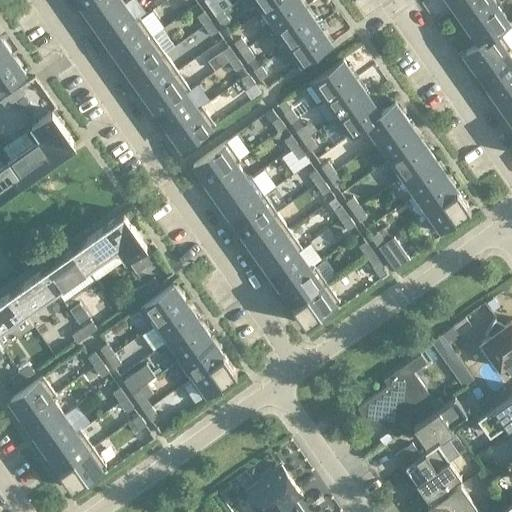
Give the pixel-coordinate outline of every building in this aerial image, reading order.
[(124,2),(122,0),(89,0),(82,5),(94,23),(124,2)] [(251,0),(261,12),(265,10),(264,9),(276,0),(251,0)] [(306,6),(302,0),(276,0),(264,9),(265,10),(276,26),(306,6)] [(501,1),(500,0),(463,0),(455,7),(467,24),(497,3),(497,4),(501,1)] [(216,1),(210,6),(217,16),(223,11),(216,1)] [(136,19),(124,2),(94,23),(107,40),(137,19),(136,19)] [(467,24),(479,41),(480,42),(498,29),(499,29),(510,22),(497,4),(497,3),(467,24)] [(319,23),(306,6),(276,26),(288,43),(289,44),(319,23)] [(211,20),(204,10),(198,14),(205,24),(211,20)] [(230,21),(223,11),(217,16),(224,25),(230,21)] [(140,16),(136,19),(137,19),(107,40),(119,58),(153,34),(140,16)] [(218,29),(211,20),(205,24),(212,34),(218,29)] [(332,42),(319,23),(289,44),(288,43),(284,46),(298,65),(332,42)] [(480,42),(479,41),(465,51),(465,50),(464,51),(477,70),(507,49),(507,50),(511,47),(499,29),(498,29),(480,42)] [(165,52),(153,34),(119,58),(132,76),(165,52)] [(0,62),(13,54),(0,36),(0,62)] [(241,37),(235,41),(242,51),(248,46),(241,37)] [(236,55),(229,45),(223,50),(230,60),(236,55)] [(255,56),(248,46),(242,51),(249,61),(255,56)] [(507,49),(477,70),(490,88),(511,71),(511,56),(507,50),(507,49)] [(178,70),(165,52),(132,76),(144,93),(178,70)] [(0,90),(26,72),(13,54),(0,62),(0,90)] [(243,65),(236,55),(230,60),(236,69),(243,65)] [(356,76),(343,58),(309,81),(323,101),(327,98),(326,97),(356,76)] [(261,64),(254,69),(261,79),(268,74),(261,64)] [(191,88),(178,70),(144,93),(157,111),(186,90),(187,91),(191,88)] [(511,71),(490,88),(502,105),(511,98),(511,71)] [(255,82),(248,72),(242,77),(249,87),(255,82)] [(368,94),(356,76),(326,97),(327,98),(338,114),(339,115),(368,94)] [(25,92),(21,86),(11,93),(15,99),(25,92)] [(186,90),(157,111),(169,129),(199,108),(198,107),(187,91),(186,90)] [(15,99),(11,93),(1,100),(6,106),(15,99)] [(26,94),(19,98),(24,105),(31,101),(26,94)] [(380,111),(368,94),(339,115),(338,114),(334,117),(348,136),(366,123),(366,122),(381,111),(380,111)] [(511,98),(502,105),(511,119),(511,98)] [(394,101),(380,111),(381,111),(366,122),(366,123),(378,139),(378,140),(408,119),(395,100),(393,100),(394,101)] [(202,104),(198,107),(199,108),(169,129),(183,148),(184,147),(183,146),(216,123),(202,104)] [(291,107),(285,112),(291,122),(298,117),(291,107)] [(32,125),(40,137),(41,136),(56,157),(76,143),(53,110),(32,125)] [(286,126),(279,116),(272,121),(279,130),(286,126)] [(421,136),(408,119),(378,140),(378,139),(374,142),(387,160),(421,136)] [(303,125),(297,130),(304,139),(310,135),(303,125)] [(298,143),(291,134),(285,138),(292,148),(298,143)] [(317,145),(310,135),(304,139),(311,149),(317,145)] [(41,136),(40,137),(10,158),(25,179),(56,157),(41,136)] [(433,154),(421,136),(387,160),(400,178),(404,176),(403,175),(433,154)] [(241,159),(227,139),(193,163),(206,182),(236,161),(237,161),(241,159)] [(305,153),(298,143),(292,148),(299,158),(305,153)] [(445,172),(433,154),(403,175),(404,176),(416,193),(445,172)] [(0,195),(25,179),(10,158),(0,165),(0,195)] [(328,160),(322,165),(329,175),(335,170),(328,160)] [(236,161),(206,182),(219,199),(248,178),(248,177),(237,161),(236,161)] [(323,179),(316,169),(310,173),(317,183),(323,179)] [(342,180),(335,170),(329,175),(336,184),(342,180)] [(458,189),(445,172),(416,193),(428,209),(428,210),(458,189)] [(252,175),(248,177),(248,178),(219,199),(231,217),(265,193),(252,175)] [(330,188),(323,179),(317,183),(324,193),(330,188)] [(471,208),(458,189),(428,210),(428,209),(424,212),(437,231),(471,208)] [(277,211),(265,193),(231,217),(244,234),(277,211)] [(353,196),(347,200),(354,210),(360,205),(353,196)] [(348,214),(341,204),(335,209),(342,219),(348,214)] [(367,215),(360,205),(354,210),(361,220),(367,215)] [(147,244),(124,211),(104,225),(119,246),(118,247),(126,259),(147,244)] [(290,228),(277,211),(244,234),(256,252),(290,228)] [(355,224),(348,214),(342,219),(348,229),(355,224)] [(119,246),(104,225),(73,247),(88,268),(118,247),(119,246)] [(303,247),(290,228),(256,252),(269,270),(298,249),(299,250),(303,247)] [(378,231),(371,235),(378,245),(385,241),(378,231)] [(394,234),(378,245),(395,268),(410,257),(394,234)] [(373,249),(366,239),(359,244),(366,254),(373,249)] [(88,268),(73,247),(42,269),(56,290),(88,268)] [(298,249),(269,270),(281,287),(311,267),(310,266),(299,250),(298,249)] [(380,259),(373,249),(366,254),(373,264),(380,259)] [(314,263),(310,266),(311,267),(281,287),(293,305),(327,281),(314,263)] [(56,290),(42,269),(11,291),(25,312),(56,290)] [(155,276),(145,283),(149,289),(159,283),(155,276)] [(340,300),(327,281),(293,305),(306,324),(325,310),(327,313),(336,307),(334,304),(340,300)] [(187,301),(174,282),(172,282),(173,283),(140,306),(153,324),(187,301)] [(149,289),(145,283),(135,290),(140,296),(149,289)] [(0,329),(25,312),(11,291),(0,298),(0,329)] [(199,318),(187,301),(153,324),(166,343),(170,340),(170,339),(199,318)] [(80,302),(71,308),(80,321),(89,314),(80,302)] [(496,316),(495,315),(485,332),(486,333),(487,332),(491,334),(482,341),(501,367),(504,364),(511,375),(511,319),(506,324),(495,317),(496,316)] [(212,336),(199,318),(170,339),(170,340),(182,356),(182,357),(212,336)] [(92,320),(82,327),(87,333),(97,326),(92,320)] [(460,335),(453,325),(444,332),(450,341),(460,335)] [(87,333),(82,327),(73,334),(77,340),(87,333)] [(451,344),(443,333),(433,341),(440,351),(451,344)] [(224,354),(212,336),(182,357),(182,356),(178,359),(191,377),(224,354)] [(114,352),(107,342),(101,347),(108,357),(114,352)] [(95,351),(89,355),(96,365),(102,361),(95,351)] [(121,362),(114,352),(108,357),(115,366),(121,362)] [(364,414),(372,426),(384,418),(387,423),(385,425),(387,428),(414,409),(411,404),(429,391),(414,370),(427,360),(421,352),(384,378),(389,384),(366,400),(358,406),(364,414)] [(237,372),(224,354),(191,377),(204,396),(237,372)] [(109,370),(102,361),(96,365),(102,375),(109,370)] [(30,364),(20,371),(25,377),(34,370),(30,364)] [(474,377),(467,367),(462,371),(461,379),(464,384),(474,377)] [(25,377),(20,371),(10,378),(15,384),(25,377)] [(57,394),(43,374),(11,397),(10,397),(9,397),(23,417),(52,396),(53,396),(57,394)] [(132,378),(126,382),(133,392),(139,387),(132,378)] [(127,396),(120,386),(114,391),(120,401),(127,396)] [(146,397),(139,387),(133,392),(139,402),(146,397)] [(511,422),(511,391),(507,395),(505,393),(493,402),(494,404),(478,415),(490,433),(506,421),(509,425),(511,422)] [(428,437),(426,439),(427,441),(439,432),(441,436),(454,427),(451,423),(467,412),(455,395),(439,406),(438,404),(425,413),(426,415),(414,423),(423,435),(425,433),(428,437)] [(52,396),(23,417),(35,434),(65,413),(53,396),(52,396)] [(134,406),(127,396),(120,401),(127,410),(134,406)] [(152,405),(145,410),(152,419),(159,415),(152,405)] [(77,430),(65,413),(35,434),(47,452),(77,431),(77,430)] [(146,423),(139,414),(133,418),(140,428),(146,423)] [(133,420),(129,423),(135,432),(139,429),(133,420)] [(81,427),(77,430),(77,431),(47,452),(60,470),(94,446),(81,427)] [(422,454),(412,441),(393,455),(402,468),(422,454)] [(423,486),(421,488),(429,499),(462,476),(438,443),(405,466),(418,484),(420,482),(423,486)] [(107,464),(94,446),(60,470),(73,488),(107,464)] [(295,483),(282,464),(273,471),(271,468),(262,475),(263,477),(246,490),(261,511),(303,511),(295,499),(297,498),(298,499),(304,494),(296,482),(295,483)] [(482,511),(461,482),(428,505),(432,511),(482,511)] [(511,511),(511,501),(508,504),(507,502),(494,511),(511,511)]
